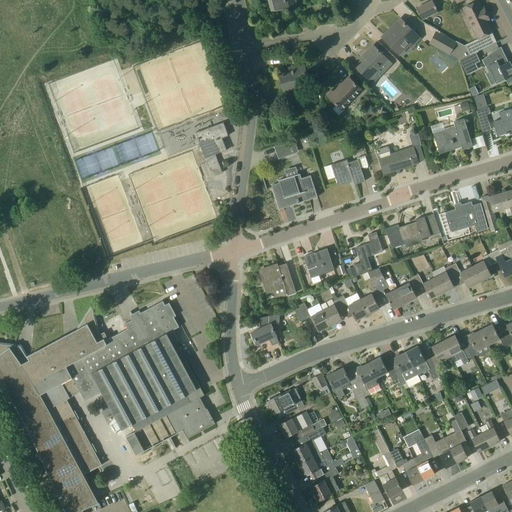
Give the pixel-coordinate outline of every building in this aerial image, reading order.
[(268,0),(271,11),(297,5),(295,0),(268,0)] [(438,13),(437,10),(432,1),(417,8),(423,20),(438,13)] [(492,32),(484,15),(486,14),(486,15),(487,14),(484,8),(481,9),(477,1),(463,8),(478,39),(492,32)] [(421,38),(401,20),(383,38),(398,52),(407,43),(412,47),(421,38)] [(457,42),(445,36),(438,48),(450,54),(457,42)] [(457,42),(450,54),(460,60),(470,55),(466,46),(465,46),(457,41),(457,42)] [(387,58),(375,47),(355,67),(368,80),(377,71),(376,69),(387,58)] [(507,63),(500,48),(498,48),(481,61),(486,73),(484,74),(490,86),(504,79),(504,80),(511,76),(511,69),(509,62),(507,63)] [(476,52),(470,55),(460,60),(464,69),(476,63),(480,61),(476,52)] [(280,75),(283,91),(309,84),(304,64),(295,66),(296,71),(280,75)] [(362,90),(356,84),(349,77),(337,89),(335,86),(334,87),(335,87),(327,95),(337,105),(333,109),(339,115),(343,111),(343,110),(362,90)] [(475,86),(469,89),(473,96),(478,94),(475,86)] [(485,99),(475,102),(478,110),(488,107),(485,99)] [(383,106),(380,115),(386,117),(389,108),(383,106)] [(491,113),(489,107),(476,111),(483,132),(491,129),(486,114),(491,113)] [(511,116),(493,122),(495,129),(496,129),(498,135),(497,135),(497,136),(506,133),(506,134),(509,133),(508,132),(511,131),(511,116)] [(431,126),(433,133),(436,141),(439,140),(442,150),(455,146),(455,145),(460,143),(463,150),(473,146),(464,119),(453,122),(455,126),(445,130),(443,122),(431,126)] [(195,126),(197,132),(208,127),(206,122),(195,126)] [(215,154),(227,150),(222,138),(228,136),(223,122),(196,133),(200,145),(198,146),(203,159),(208,157),(211,167),(218,164),(215,154)] [(355,153),(363,151),(357,133),(349,136),(355,153)] [(412,143),(420,140),(418,133),(409,136),(412,143)] [(279,159),(288,156),(295,153),(290,141),(274,147),(279,159)] [(413,147),(391,154),(389,146),(376,150),(379,158),(384,175),(385,175),(384,173),(400,168),(418,163),(418,164),(419,164),(413,147)] [(365,181),(361,168),(368,165),(365,156),(357,158),(358,160),(348,163),(347,160),(324,167),(328,179),(335,177),(338,184),(353,179),(355,184),(365,181)] [(311,176),(302,179),(300,173),(278,180),(279,183),(272,185),(279,209),(298,203),(300,202),(298,198),(307,196),(308,200),(317,196),(311,176)] [(511,190),(504,193),(504,194),(503,195),(490,199),(489,197),(493,212),(494,211),(510,207),(511,215),(511,214),(511,190)] [(477,224),(471,202),(461,205),(462,208),(446,213),(452,230),(467,225),(467,227),(477,224)] [(494,211),(493,212),(485,214),(491,232),(499,229),(494,211)] [(430,236),(440,233),(434,213),(415,219),(417,223),(414,224),(413,223),(399,228),(398,225),(386,229),(392,248),(405,244),(406,247),(423,242),(422,239),(430,236)] [(374,261),(372,255),(383,252),(376,232),(368,235),(371,244),(367,246),(366,244),(356,248),(360,259),(361,259),(363,265),(374,261)] [(511,240),(498,247),(499,249),(488,255),(493,264),(498,261),(505,276),(511,272),(511,240)] [(311,278),(319,275),(334,270),(327,249),(304,256),(311,278)] [(487,267),(493,264),(488,255),(482,257),(484,260),(472,266),(480,281),(491,275),(487,267)] [(361,262),(354,265),(358,276),(365,273),(361,262)] [(276,298),(287,294),(288,295),(296,292),(286,263),(278,266),(278,268),(271,270),(270,268),(261,271),(270,297),(275,295),(276,298)] [(456,263),(450,266),(454,275),(459,273),(460,272),(458,267),(456,263)] [(339,275),(347,272),(344,264),(336,266),(339,275)] [(454,275),(450,266),(445,268),(446,271),(435,277),(442,292),(454,286),(450,277),(454,275)] [(472,266),(465,270),(460,272),(468,287),(480,281),(472,266)] [(386,294),(384,290),(389,287),(383,276),(379,268),(368,271),(372,281),(376,288),(381,297),(386,294)] [(423,284),(423,283),(418,274),(412,277),(417,286),(423,284)] [(413,289),(417,286),(412,277),(408,279),(409,282),(398,288),(405,303),(417,297),(413,289)] [(431,298),(442,292),(435,277),(423,283),(423,284),(431,298)] [(375,300),(381,297),(376,288),(370,291),(372,294),(361,299),(368,314),(380,308),(375,300)] [(393,309),(405,303),(398,288),(386,294),(393,309)] [(361,299),(360,299),(357,293),(345,299),(344,296),(340,299),(344,308),(349,305),(356,320),(368,314),(361,299)] [(338,311),(344,308),(340,299),(338,300),(337,300),(335,294),(331,296),(334,301),(334,302),(335,304),(329,307),(324,309),(323,310),(330,325),(335,323),(342,319),(338,311)] [(128,328),(108,339),(65,363),(80,391),(85,401),(102,392),(122,430),(132,424),(136,431),(126,437),(136,456),(183,430),(188,438),(215,423),(210,413),(209,414),(207,410),(208,410),(207,408),(206,408),(200,397),(205,395),(176,341),(179,340),(173,330),(179,327),(174,317),(176,315),(169,303),(165,305),(163,301),(153,307),(134,317),(131,311),(130,312),(134,319),(125,324),(128,328)] [(306,319),(311,316),(307,309),(304,302),(299,305),(300,307),(306,319)] [(319,303),(307,309),(311,316),(319,331),(330,325),(323,310),(319,303)] [(301,322),(306,319),(300,307),(295,310),(296,313),(300,320),(301,322)] [(108,339),(104,332),(100,334),(98,335),(97,330),(98,330),(94,317),(91,309),(87,316),(86,316),(78,329),(79,329),(80,328),(81,332),(75,335),(74,334),(73,334),(74,335),(72,336),(64,341),(60,343),(59,342),(59,343),(57,345),(45,351),(44,350),(44,351),(40,354),(30,359),(30,358),(29,358),(30,359),(22,364),(9,346),(10,346),(10,345),(0,343),(0,375),(0,376),(1,375),(3,377),(10,389),(9,389),(9,390),(11,389),(13,394),(19,403),(18,404),(19,404),(20,406),(27,418),(26,419),(28,419),(29,421),(35,433),(34,434),(35,434),(36,436),(42,448),(41,449),(41,450),(43,449),(44,451),(49,464),(48,464),(48,465),(50,464),(50,466),(56,479),(55,480),(56,480),(57,482),(63,494),(62,495),(62,496),(63,495),(64,496),(65,499),(66,502),(70,509),(70,510),(69,510),(69,511),(70,510),(70,511),(94,511),(102,509),(98,500),(97,498),(96,498),(96,497),(92,490),(84,475),(86,473),(103,464),(102,464),(95,452),(97,451),(93,443),(91,444),(84,432),(85,432),(85,431),(84,431),(78,419),(79,418),(75,410),(73,411),(67,399),(68,398),(70,397),(67,393),(72,390),(74,394),(80,391),(65,363),(108,339)] [(279,342),(273,330),(274,329),(276,327),(278,325),(279,323),(279,320),(280,318),(279,315),(279,314),(259,318),(263,327),(252,332),(257,344),(269,338),(272,345),(279,342)] [(489,345),(500,339),(492,324),(481,330),(489,345)] [(488,345),(489,345),(481,330),(469,336),(473,345),(469,347),(473,356),(478,354),(479,356),(491,350),(488,345)] [(308,335),(303,337),(304,340),(306,345),(311,343),(309,338),(309,337),(308,335)] [(473,356),(469,347),(463,350),(455,335),(444,341),(451,356),(454,362),(461,359),(464,363),(468,361),(468,359),(473,356)] [(505,348),(510,345),(505,336),(500,339),(505,348)] [(439,361),(451,356),(444,341),(432,347),(436,355),(431,358),(436,367),(441,365),(439,361)] [(436,367),(431,358),(425,361),(418,346),(407,352),(414,367),(418,375),(428,370),(433,380),(440,376),(435,367),(436,367)] [(406,381),(418,375),(414,367),(407,352),(394,358),(399,366),(394,369),(398,378),(402,386),(407,383),(406,381)] [(377,377),(388,372),(381,357),(369,362),(377,377)] [(376,378),(377,377),(369,362),(357,369),(361,377),(356,380),(361,391),(362,390),(365,397),(370,394),(368,389),(379,384),(376,378)] [(350,381),(343,368),(327,376),(339,399),(345,396),(340,386),(350,381)] [(393,381),(398,378),(394,369),(388,372),(393,381)] [(330,392),(326,384),(321,375),(312,379),(317,388),(320,386),(324,395),(330,392)] [(492,392),(488,384),(481,387),(485,395),(492,392)] [(470,391),(473,398),(482,394),(478,387),(470,391)] [(294,410),(299,408),(290,390),(268,401),(274,414),(275,413),(278,418),(294,410)] [(364,397),(365,397),(362,390),(361,391),(354,394),(362,409),(369,405),(364,397)] [(462,394),(454,397),(457,402),(464,399),(462,394)] [(338,409),(330,413),(335,421),(342,417),(338,409)] [(511,409),(501,415),(511,435),(511,434),(511,409)] [(317,429),(323,426),(326,424),(323,419),(313,424),(307,412),(293,419),(293,418),(280,424),(286,437),(289,435),(293,442),(303,436),(304,437),(317,430),(317,429)] [(456,419),(461,430),(469,426),(462,412),(454,416),(456,419)] [(334,423),(337,428),(345,425),(343,419),(334,423)] [(489,446),(500,441),(494,427),(491,420),(486,422),(487,424),(489,428),(482,432),(489,446)] [(455,433),(461,430),(458,423),(452,426),(455,433)] [(398,467),(390,452),(388,447),(387,447),(376,425),(370,428),(383,455),(382,455),(387,466),(376,471),(383,484),(386,492),(389,497),(402,490),(396,478),(395,478),(392,470),(398,467)] [(313,440),(320,436),(326,433),(323,426),(317,429),(317,430),(304,437),(307,443),(292,450),(299,462),(320,452),(313,440)] [(478,452),(489,446),(482,432),(476,435),(474,431),(473,429),(468,431),(478,452)] [(413,458),(424,479),(435,473),(428,460),(433,457),(424,439),(422,434),(414,438),(422,454),(413,458)] [(444,438),(457,462),(468,457),(457,436),(453,438),(451,434),(444,438)] [(446,468),(457,462),(444,438),(444,437),(435,442),(433,437),(434,437),(433,435),(432,435),(424,438),(424,439),(433,457),(439,454),(446,468)] [(171,437),(166,439),(172,450),(176,448),(171,437)] [(362,455),(358,447),(350,451),(353,458),(362,455)] [(424,479),(413,458),(404,462),(397,449),(390,452),(398,467),(403,465),(413,484),(424,479)] [(324,473),(336,467),(343,462),(341,458),(327,465),(320,452),(299,462),(305,475),(320,468),(323,474),(324,473)] [(318,501),(331,495),(340,490),(333,476),(339,473),(336,467),(324,473),(327,479),(311,487),(318,501)] [(384,499),(382,494),(374,479),(365,484),(370,495),(375,504),(384,499)] [(511,480),(503,485),(511,504),(511,480)] [(502,511),(503,511),(502,510),(492,491),(481,496),(489,511),(502,511)] [(488,511),(489,511),(481,496),(470,502),(475,511),(483,511),(488,510),(488,511)] [(344,502),(323,511),(341,511),(348,509),(344,502)]
